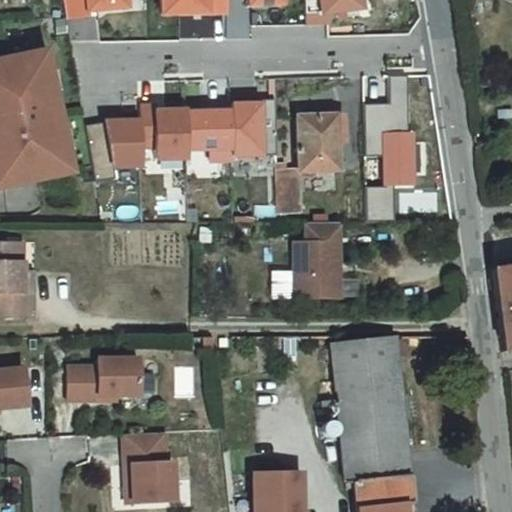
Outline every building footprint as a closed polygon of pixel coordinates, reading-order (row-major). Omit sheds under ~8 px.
[(58,0),(52,0),(54,13),(61,12),(58,0)] [(126,9),(125,0),(64,0),(68,19),(87,16),(86,12),(126,9)] [(160,0),(161,15),(227,14),(227,0),(160,0)] [(283,0),(247,0),(248,9),(284,9),(283,0)] [(360,0),(306,0),(306,18),(361,11),(360,0)] [(0,60),(0,188),(68,174),(64,151),(54,153),(50,135),(60,133),(51,92),(41,94),(37,76),(47,74),(42,51),(0,60)] [(411,136),(406,136),(406,78),(388,78),(388,111),(363,111),(363,155),(382,155),(383,185),(364,185),(364,224),(392,224),(392,185),(412,185),(411,136)] [(209,107),(210,119),(198,119),(198,115),(183,115),(183,113),(154,113),(154,108),(138,109),(138,124),(139,149),(154,148),(154,159),(184,159),(184,149),(210,148),(210,160),(229,160),(229,157),(274,156),(274,103),(245,103),(245,107),(209,107)] [(296,145),(297,163),(298,172),(333,171),(333,116),(296,116),(296,145)] [(139,149),(138,124),(103,124),(84,127),(92,183),(111,181),(109,167),(139,167),(139,149)] [(275,212),(298,211),(298,172),(297,163),(274,163),(275,212)] [(335,224),(303,224),(303,244),(291,244),(291,299),(336,299),(335,224)] [(24,287),(24,244),(0,244),(0,318),(32,318),(32,287),(24,287)] [(511,260),(490,263),(494,303),(511,301),(511,260)] [(497,338),(511,336),(511,301),(494,303),(497,338)] [(414,511),(397,339),(341,350),(348,493),(347,496),(358,494),(359,511),(414,511)] [(99,372),(70,372),(70,405),(101,405),(101,400),(119,399),(141,400),(140,363),(99,364),(99,372)] [(0,414),(29,411),(25,374),(0,375),(0,414)] [(167,437),(126,440),(127,470),(133,470),(135,508),(177,506),(175,467),(169,467),(167,437)] [(299,511),(300,477),(253,478),(253,511),(299,511)]
